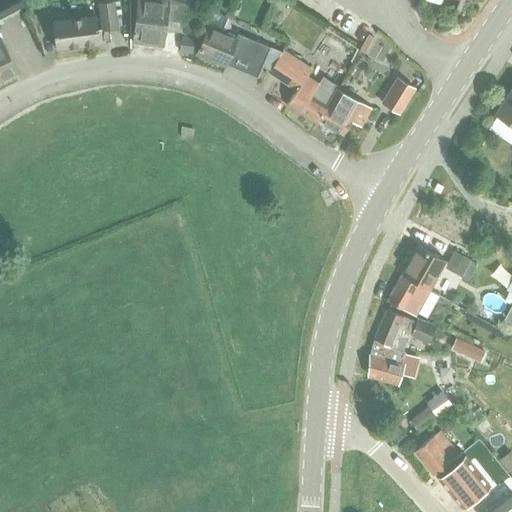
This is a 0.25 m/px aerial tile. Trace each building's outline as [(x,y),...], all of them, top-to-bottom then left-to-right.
[(21,0),(6,0),(0,3),(0,18),(25,7),(21,0)] [(109,0),(99,2),(103,29),(117,26),(113,0),(109,0)] [(183,31),(186,6),(167,0),(136,0),(132,41),(163,45),(165,28),(171,29),(171,30),(183,31)] [(51,20),(55,48),(98,41),(94,14),(51,20)] [(224,66),(225,64),(257,77),(270,46),(237,33),(236,36),(208,24),(196,54),(224,66)] [(368,28),(364,47),(375,49),(379,30),(368,28)] [(182,35),(180,53),(192,54),(194,37),(182,35)] [(0,79),(15,72),(2,44),(0,44),(0,79)] [(316,122),(318,119),(336,89),(339,83),(323,73),(318,81),(305,73),(309,65),(281,48),(267,71),(295,88),(286,104),(316,122)] [(380,101),(397,112),(413,87),(396,76),(380,101)] [(511,86),(494,114),(511,125),(511,86)] [(336,89),(318,119),(342,133),(350,120),(359,125),(369,109),(336,89)] [(417,245),(401,273),(429,288),(445,260),(440,257),(417,245)] [(445,267),(461,276),(470,259),(454,250),(445,267)] [(429,288),(401,273),(386,300),(414,315),(429,288)] [(386,309),(374,339),(373,340),(369,355),(368,375),(396,382),(402,365),(401,364),(405,351),(397,349),(401,338),(404,339),(411,320),(386,309)] [(410,335),(428,343),(435,326),(417,318),(410,335)] [(483,350),(456,338),(452,347),(480,359),(483,350)] [(474,418),(490,411),(482,393),(466,400),(474,418)] [(409,419),(394,430),(403,443),(418,431),(417,430),(437,415),(429,405),(409,420),(409,419)] [(511,422),(497,416),(491,432),(506,438),(511,423),(511,422)] [(415,450),(434,473),(458,455),(447,440),(440,430),(415,450)] [(458,455),(434,473),(433,474),(451,496),(456,492),(464,503),(483,488),(470,470),(472,468),(466,460),(472,455),(467,448),(458,455)] [(511,511),(511,489),(510,487),(481,511),(511,511)]
